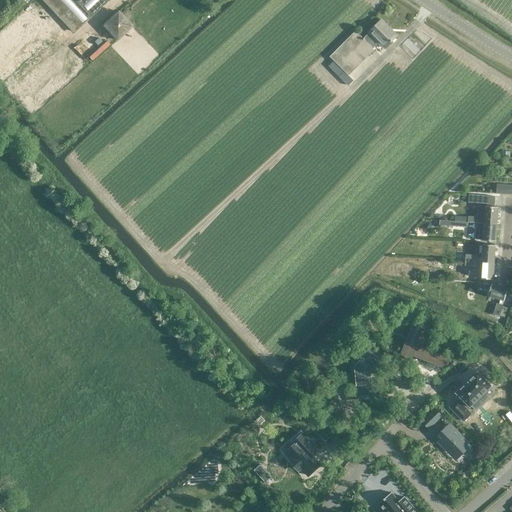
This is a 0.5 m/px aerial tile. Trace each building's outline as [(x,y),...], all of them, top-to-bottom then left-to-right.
[(132,26),(117,11),(102,25),(116,40),(132,26)] [(369,32),(363,39),(370,45),(376,39),(385,48),(397,36),(397,35),(395,37),(387,30),(389,28),(381,20),(369,32)] [(374,50),(370,45),(363,39),(355,31),(330,56),(348,75),(374,50)] [(468,216),(468,222),(472,222),(476,223),(497,224),(498,207),(485,206),(478,205),(477,217),(472,216),(468,216)] [(476,223),(475,240),(483,240),(496,241),(497,224),(476,223)] [(465,254),(465,260),(469,260),(494,262),(495,245),(483,244),(482,258),(477,258),(477,255),(470,255),(465,254)] [(465,260),(465,266),(469,266),(476,267),(475,277),(480,277),(480,278),(493,279),(494,262),(469,260),(465,260)] [(492,283),(488,295),(500,299),(499,304),(497,303),(494,314),(499,316),(504,300),(508,288),(492,283)] [(414,320),(399,356),(411,361),(413,356),(433,364),(437,353),(422,347),(430,326),(414,320)] [(365,341),(352,356),(358,361),(354,366),(357,396),(373,395),(371,371),(381,359),(377,356),(368,349),(371,346),(365,341)] [(452,359),(443,355),(438,367),(441,368),(452,359)] [(457,399),(450,407),(464,421),(471,413),(469,412),(466,408),(469,405),(470,406),(471,405),(476,410),(489,397),(484,393),(491,385),(490,384),(492,382),(485,375),(483,377),(478,372),(478,371),(456,393),(461,398),(458,400),(457,399)] [(435,409),(426,418),(433,424),(441,415),(435,409)] [(443,438),(438,442),(447,450),(449,448),(454,454),(456,452),(460,455),(465,450),(469,454),(474,449),(467,442),(450,424),(439,435),(443,438)] [(293,445),(286,451),(294,460),(291,462),(297,469),(300,466),(308,475),(319,464),(312,456),(319,450),(300,430),(289,440),(293,445)] [(260,464),(254,470),(265,483),(271,477),(260,464)] [(391,492),(378,504),(384,510),(381,511),(417,511),(404,496),(403,497),(400,500),(399,501),(391,492)]
